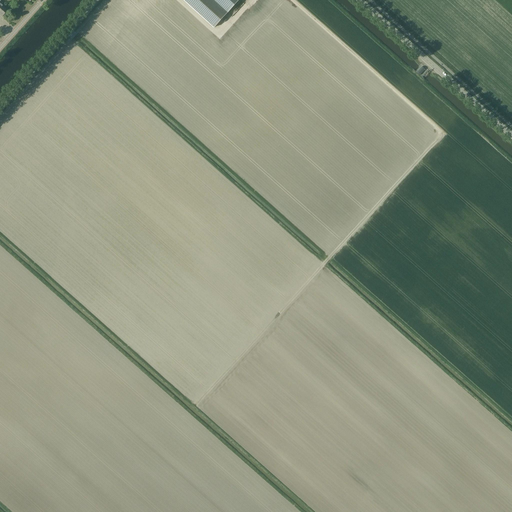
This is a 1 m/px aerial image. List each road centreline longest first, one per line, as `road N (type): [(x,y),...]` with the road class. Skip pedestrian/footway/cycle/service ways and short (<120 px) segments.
road 1 (secondary): [(511,135),(359,0)]
road 2 (secondary): [(0,107),(95,0)]
